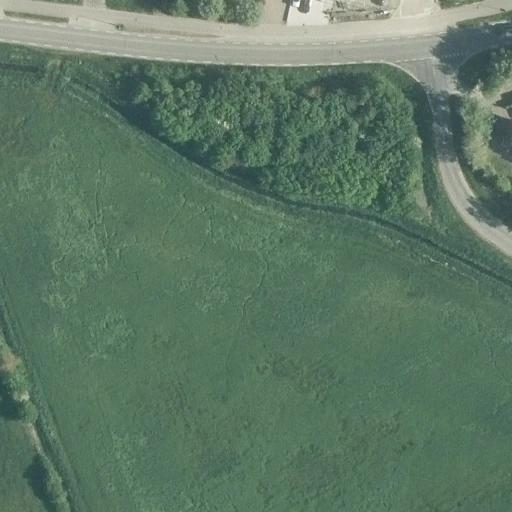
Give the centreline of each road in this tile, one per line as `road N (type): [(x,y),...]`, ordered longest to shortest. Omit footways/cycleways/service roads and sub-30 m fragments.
road 1 (secondary): [(0,32),(221,53),(430,47)]
road 2 (unclassified): [(430,47),(450,176),(471,212),(511,244)]
